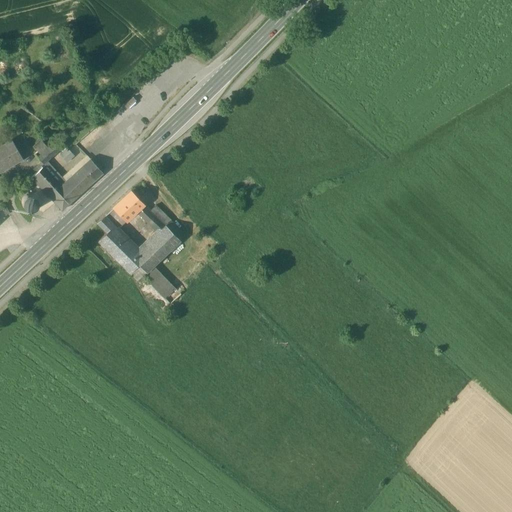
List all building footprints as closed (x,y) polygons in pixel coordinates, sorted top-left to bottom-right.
[(146,103),(157,93),(145,82),(135,92),(146,103)] [(51,129),(33,147),(37,152),(55,135),(51,129)] [(37,152),(34,155),(43,164),(64,144),(56,134),(37,152)] [(0,171),(23,158),(12,139),(0,145),(0,171)] [(67,147),(60,153),(67,160),(73,154),(67,147)] [(83,166),(95,179),(102,173),(91,159),(83,166)] [(52,200),(62,210),(69,203),(57,188),(60,186),(41,166),(30,177),(37,185),(52,200)] [(83,166),(60,186),(57,188),(69,203),(95,179),(83,166)] [(52,200),(37,185),(29,192),(30,192),(30,193),(31,192),(34,193),(35,193),(37,194),(38,195),(39,197),(40,198),(41,200),(41,204),(40,206),(39,207),(38,209),(37,210),(35,211),(34,212),(36,217),(52,200)] [(29,192),(25,186),(19,190),(24,196),(24,195),(25,194),(27,193),(30,192),(29,192)] [(131,190),(114,207),(127,220),(136,211),(144,203),(131,190)] [(40,206),(41,202),(40,198),(38,195),(35,193),(34,193),(31,192),(30,193),(27,193),(24,195),(22,199),(21,202),(22,206),(24,209),(28,211),(31,212),(35,211),(38,209),(40,206)] [(151,210),(144,203),(136,211),(158,232),(166,224),(162,220),(151,210)] [(167,216),(156,205),(151,210),(162,220),(167,216)] [(10,213),(6,206),(1,208),(5,215),(10,213)] [(127,220),(114,207),(104,216),(117,229),(127,220)] [(117,229),(104,216),(97,223),(105,231),(97,239),(130,271),(138,263),(133,258),(139,251),(117,229)] [(139,251),(133,258),(138,263),(147,272),(153,266),(180,239),(166,224),(158,232),(139,251)] [(147,272),(138,263),(130,271),(139,280),(144,275),(147,272)] [(144,275),(170,304),(181,294),(153,266),(147,272),(144,275)]
